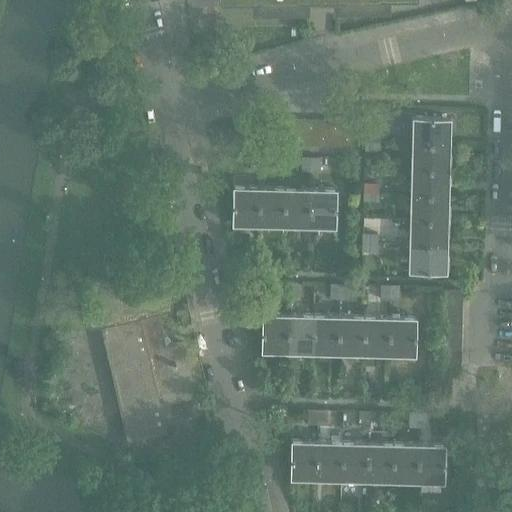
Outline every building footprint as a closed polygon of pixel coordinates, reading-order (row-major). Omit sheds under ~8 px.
[(218,0),(219,2),(254,1),(254,9),(306,8),(305,0),(312,0),(334,0),(335,7),(387,6),(386,0),(218,0)] [(413,116),(412,142),(449,143),(450,117),(413,116)] [(292,118),(280,118),(279,144),(292,145),(292,118)] [(304,118),(292,118),(292,145),(304,145),(304,118)] [(317,118),(304,118),(304,145),(316,145),(317,118)] [(329,119),(317,118),(316,145),(328,146),(329,119)] [(341,119),(329,119),(328,146),(340,146),(341,119)] [(354,119),(341,119),(340,146),(353,146),(354,119)] [(380,132),(365,132),(365,141),(380,141),(380,132)] [(380,141),(365,141),(365,150),(380,151),(380,141)] [(449,143),(412,142),(411,168),(448,169),(449,143)] [(259,155),(251,155),(250,170),(259,171),(259,155)] [(269,156),(259,155),(259,171),(269,171),(269,156)] [(310,157),(302,157),(301,172),(310,172),(310,157)] [(320,157),(310,157),(310,172),(320,172),(320,157)] [(448,169),(411,168),(410,193),(448,194),(448,169)] [(379,183),(364,182),(364,192),(379,193),(379,183)] [(232,223),(258,224),(258,186),(233,186),(232,223)] [(284,187),(258,186),(258,224),(283,224),(284,187)] [(310,188),(284,187),(283,224),(309,225),(310,188)] [(336,188),(310,188),(309,225),(335,225),(336,188)] [(379,193),(364,192),(363,201),(378,201),(379,193)] [(448,194),(410,193),(410,219),(447,220),(448,194)] [(447,220),(410,219),(409,244),(446,245),(447,220)] [(378,234),(362,233),(362,243),(377,244),(378,234)] [(377,244),(362,243),(362,252),(377,252),(377,244)] [(446,245),(409,244),(408,270),(446,271),(446,245)] [(288,282),(280,282),(279,297),(288,297),(288,282)] [(298,282),(288,282),(288,297),(298,298),(298,282)] [(339,283),(330,283),(330,298),(339,298),(339,283)] [(349,284),(339,283),(339,298),(349,299),(349,284)] [(391,285),(381,284),(381,300),(390,300),(391,285)] [(399,285),(391,285),(390,300),(399,300),(399,285)] [(196,397),(184,343),(166,347),(158,313),(172,310),(172,294),(173,294),(174,293),(172,292),(162,289),(150,287),(137,286),(126,287),(111,291),(100,295),(88,302),(78,309),(79,310),(80,309),(91,328),(103,326),(129,440),(166,431),(160,402),(176,398),(177,401),(196,397)] [(463,291),(442,291),(442,300),(463,301),(463,291)] [(463,301),(442,300),(441,311),(462,312),(463,301)] [(176,311),(178,321),(189,319),(186,309),(176,311)] [(462,312),(441,311),(441,322),(462,323),(462,312)] [(261,350),(286,350),(287,313),(262,313),(261,350)] [(313,314),(287,313),(286,350),(312,351),(313,314)] [(339,315),(313,314),(312,351),(338,352),(339,315)] [(364,315),(339,315),(338,352),(363,352),(364,315)] [(390,316),(364,315),(363,352),(389,353),(390,316)] [(415,316),(390,316),(389,353),(415,354),(415,316)] [(462,323),(441,322),(441,333),(462,334),(462,323)] [(462,334),(441,333),(441,344),(462,345),(462,334)] [(462,345),(441,344),(440,355),(461,356),(462,345)] [(461,356),(440,355),(440,366),(461,366),(461,356)] [(317,409),(308,409),(308,424),(316,424),(317,409)] [(327,409),(317,409),(316,424),(327,425),(327,409)] [(368,410),(359,410),(359,425),(368,426),(368,410)] [(378,411),(368,410),(368,426),(377,426),(378,411)] [(420,412),(410,412),(409,427),(419,427),(420,412)] [(428,412),(420,412),(419,427),(428,427),(428,412)] [(290,477),(315,477),(316,440),(291,440),(290,477)] [(342,441),(316,440),(315,477),(341,478),(342,441)] [(368,441),(342,441),(341,478),(367,479),(368,441)] [(393,442),(368,441),(367,479),(392,479),(393,442)] [(419,443),(393,442),(392,479),(418,480),(419,443)] [(444,443),(419,443),(418,480),(443,481),(444,443)]
